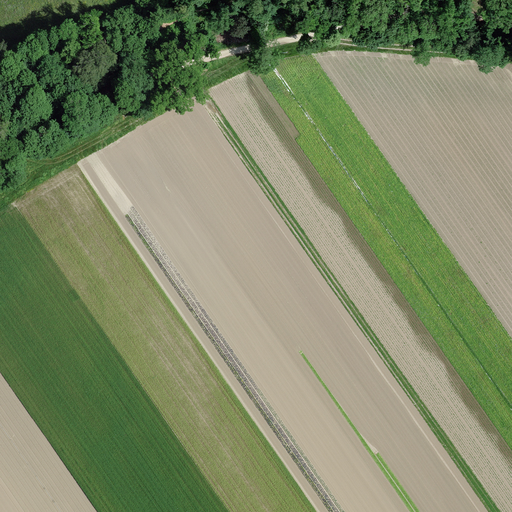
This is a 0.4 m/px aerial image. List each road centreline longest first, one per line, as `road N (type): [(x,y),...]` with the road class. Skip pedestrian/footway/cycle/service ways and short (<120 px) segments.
road 1 (track): [(511,20),(373,25),(170,65),(111,91),(0,160)]
road 2 (track): [(319,36),(372,48),(511,56)]
